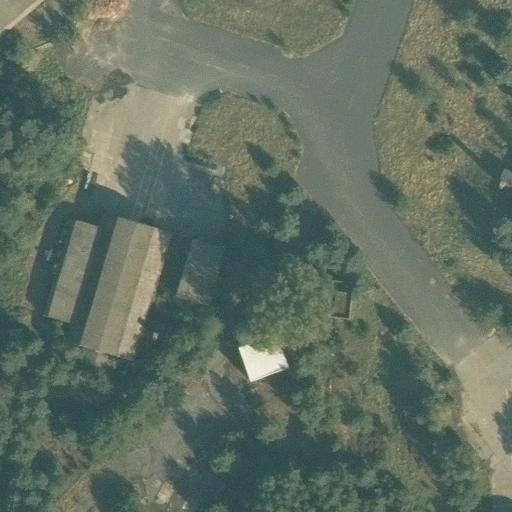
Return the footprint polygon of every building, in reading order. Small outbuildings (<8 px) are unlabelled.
[(0,0),(0,34),(4,39),(11,32),(47,0),(0,0)] [(82,366),(110,374),(114,361),(132,366),(169,236),(108,218),(103,233),(75,225),(47,320),(73,328),(67,347),(85,352),(82,366)] [(179,297),(211,306),(226,252),(195,243),(179,297)] [(348,315),(351,286),(332,284),(329,314),(348,315)] [(247,356),(260,390),(295,377),(281,342),(247,356)]
